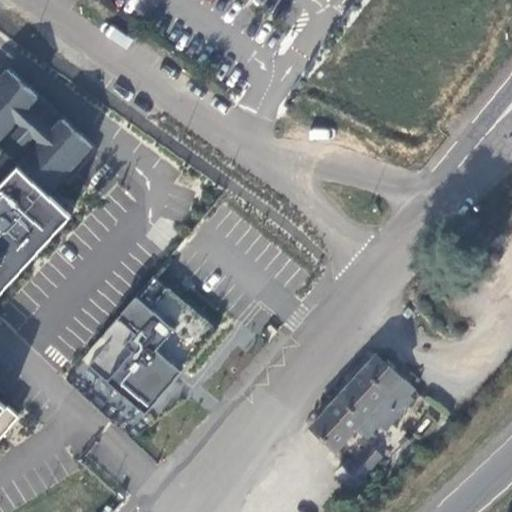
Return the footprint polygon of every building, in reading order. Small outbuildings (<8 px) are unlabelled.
[(382,100),(404,71),(374,49),(365,61),(351,50),(331,80),(356,99),(365,86),(382,100)] [(0,292),(73,213),(50,192),(72,168),(93,145),(9,68),(0,77),(0,292)] [(334,93),(322,107),(333,115),(344,101),(334,93)] [(387,139),(413,160),(439,128),(398,94),(384,112),(367,133),(365,136),(380,148),(387,139)] [(358,127),(367,133),(384,112),(374,104),(358,127)] [(122,312),(102,335),(126,355),(106,379),(123,393),(142,370),(150,377),(156,369),(176,385),(189,370),(162,347),(195,307),(180,294),(172,303),(158,292),(133,321),(122,312)] [(414,387),(377,354),(312,426),(336,449),(356,426),(367,436),(379,423),(381,424),(390,413),(395,418),(407,405),(402,400),(414,387)] [(0,403),(0,420),(9,411),(0,403)] [(367,476),(365,475),(383,455),(371,445),(354,465),(347,459),(336,472),(356,490),(367,476)]
